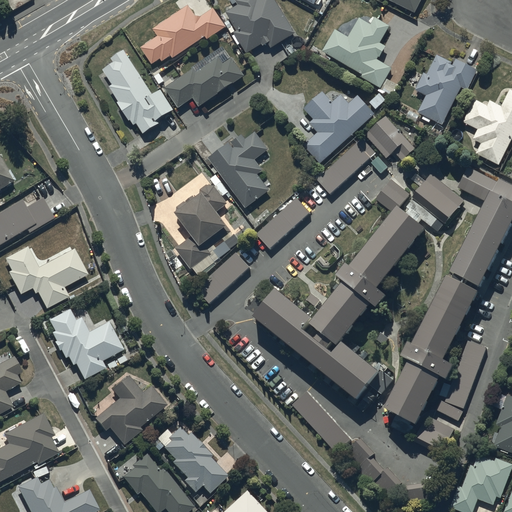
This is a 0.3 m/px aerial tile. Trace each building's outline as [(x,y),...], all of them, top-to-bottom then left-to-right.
[(295,36),(273,0),(260,0),(258,1),(257,0),(241,0),(235,3),(238,8),(226,16),(236,34),(234,35),(247,56),(262,47),(264,50),(268,47),(271,51),(295,36)] [(331,0),(324,0),(317,14),(323,17),(331,0)] [(390,0),(415,12),(420,0),(390,0)] [(172,59),(174,62),(205,40),(207,43),(227,29),(214,11),(201,20),(195,19),(189,8),(154,32),(159,39),(142,51),(154,68),(161,63),(163,65),(172,59)] [(381,44),(390,26),(376,19),(374,24),(360,17),(350,35),(335,27),(321,54),(362,75),(361,78),(381,89),(392,68),(377,61),(379,57),(381,57),(386,46),(381,44)] [(154,98),(125,53),(112,61),(115,66),(104,73),(113,88),(110,90),(120,105),(118,106),(130,125),(132,124),(135,129),(138,128),(144,138),(160,128),(158,124),(175,113),(162,93),(154,98)] [(456,64),(439,56),(429,76),(426,74),(417,90),(428,96),(419,113),(444,125),(462,88),(468,91),(478,70),(458,60),(456,64)] [(195,71),(166,91),(179,111),(193,102),(199,111),(245,80),(232,61),(224,66),(219,59),(197,75),(195,71)] [(320,166),(375,117),(357,98),(349,106),(341,98),(332,105),(323,95),(304,112),(313,123),(310,126),(318,136),(304,148),(320,166)] [(489,106),(476,99),(464,123),(479,130),(474,140),(483,144),(477,155),(500,165),(511,140),(511,95),(505,110),(491,103),(489,106)] [(380,97),(369,106),(376,113),(386,104),(380,97)] [(387,119),(366,135),(389,163),(410,146),(387,119)] [(215,177),(218,175),(246,212),(270,194),(258,178),(263,174),(255,163),(269,153),(255,135),(246,143),(242,138),(231,146),(234,150),(233,151),(229,146),(208,161),(215,169),(211,172),(215,177)] [(357,144),(315,179),(331,197),(372,162),(357,144)] [(0,194),(14,186),(0,160),(0,194)] [(378,160),(372,166),(381,176),(387,170),(378,160)] [(488,207),(391,406),(422,421),(511,236),(511,189),(472,170),(460,192),(488,207)] [(216,177),(210,181),(223,199),(229,195),(216,177)] [(409,213),(406,217),(419,228),(422,223),(438,236),(444,228),(446,229),(465,205),(432,178),(407,210),(409,213)] [(393,183),(376,202),(394,217),(410,197),(393,183)] [(176,219),(175,220),(190,240),(175,251),(190,272),(211,257),(208,253),(232,235),(217,215),(228,207),(215,190),(207,189),(201,193),(199,200),(200,201),(197,203),(194,199),(177,210),(176,219)] [(0,249),(28,233),(30,237),(55,222),(43,202),(40,204),(38,200),(24,209),(23,206),(0,219),(0,249)] [(298,200),(257,234),(271,250),(311,216),(298,200)] [(278,292),(256,320),(361,402),(381,377),(341,346),(426,239),(397,216),(315,321),(278,292)] [(69,301),(64,291),(88,279),(75,252),(39,271),(28,250),(5,262),(11,274),(8,276),(20,299),(32,293),(35,298),(38,297),(46,313),(69,301)] [(238,254),(199,287),(212,302),(251,269),(238,254)] [(124,354),(109,325),(89,336),(81,321),(76,324),(70,313),(49,324),(55,336),(52,337),(56,345),(55,346),(60,356),(61,355),(66,363),(69,361),(73,370),(76,368),(84,384),(106,372),(103,365),(124,354)] [(469,341),(445,402),(464,409),(487,348),(469,341)] [(0,417),(14,411),(6,395),(22,387),(17,379),(22,376),(14,360),(0,367),(0,417)] [(143,434),(140,431),(167,409),(151,389),(142,396),(129,380),(112,393),(120,403),(95,422),(105,436),(110,432),(123,449),(143,434)] [(352,439),(310,393),(295,406),(337,452),(352,439)] [(511,398),(509,398),(498,426),(503,428),(495,447),(511,453),(511,398)] [(440,403),(436,413),(458,424),(463,414),(440,403)] [(0,485),(37,467),(37,468),(59,457),(51,441),(55,439),(43,417),(3,437),(8,448),(0,451),(0,485)] [(454,432),(432,420),(427,431),(424,429),(416,443),(441,457),(454,432)] [(172,438),(166,433),(151,447),(158,454),(163,449),(165,451),(163,452),(174,463),(172,466),(187,481),(183,484),(195,496),(201,490),(209,497),(228,479),(210,461),(213,459),(191,436),(187,440),(179,431),(172,438)] [(376,457),(361,441),(345,456),(359,471),(357,473),(371,488),(374,485),(387,500),(402,485),(389,470),(386,473),(373,459),(376,457)] [(192,511),(194,511),(163,471),(159,473),(147,458),(132,469),(134,472),(123,481),(137,499),(140,497),(151,511),(192,511)] [(496,464),(481,458),(476,470),(469,467),(462,487),(458,486),(450,509),(458,511),(474,511),(479,500),(494,506),(497,497),(502,499),(511,471),(511,465),(497,460),(496,464)] [(98,511),(89,494),(64,507),(56,491),(53,492),(49,484),(41,488),(38,481),(18,491),(28,511),(98,511)] [(435,484),(405,489),(408,509),(438,504),(435,484)] [(262,511),(247,494),(225,511),(262,511)]
